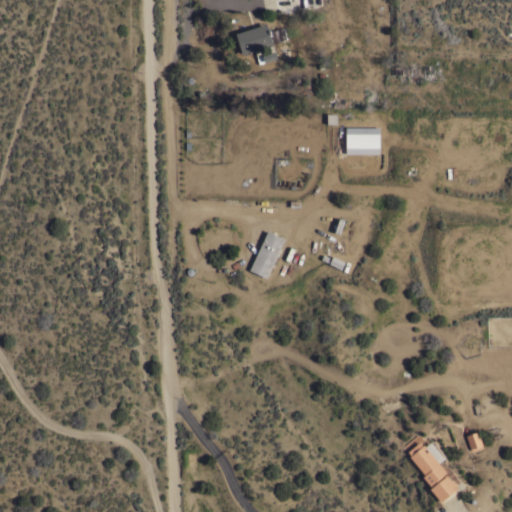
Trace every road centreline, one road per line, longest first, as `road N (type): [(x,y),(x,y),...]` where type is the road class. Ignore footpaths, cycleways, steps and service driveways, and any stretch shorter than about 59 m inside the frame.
road 1 (residential): [(147,0),(152,238),(163,309)]
road 2 (residential): [(163,309),(172,222),(167,0)]
road 3 (residential): [(163,309),(174,511)]
